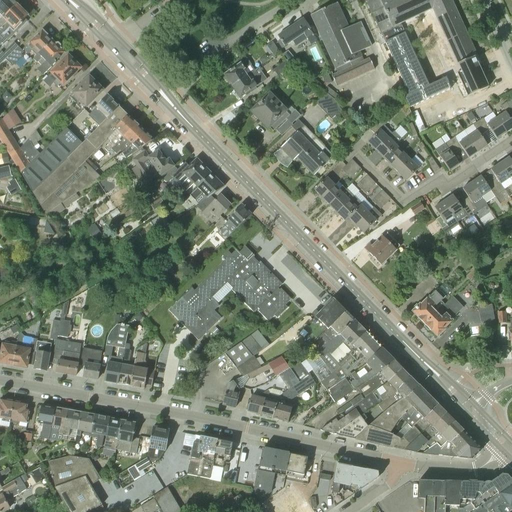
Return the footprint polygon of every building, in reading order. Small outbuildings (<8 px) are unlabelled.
[(0,0),(0,14),(3,18),(17,4),(12,0),(0,0)] [(366,0),(370,10),(410,94),(404,97),(409,108),(451,89),(446,79),(429,86),(426,78),(458,64),(461,72),(458,74),(468,97),(479,92),(488,88),(478,65),(480,64),(451,0),(366,0)] [(348,28),(341,12),(337,3),(311,15),(337,73),(332,75),(337,87),(375,70),(369,58),(364,60),(362,57),(362,56),(360,51),(372,46),(361,22),(348,28)] [(17,4),(3,18),(0,21),(0,40),(4,45),(28,21),(25,19),(28,16),(17,4)] [(318,40),(309,27),(303,19),(278,36),(280,40),(278,42),(282,48),(293,41),(296,46),(307,38),(311,45),(318,40)] [(38,56),(53,41),(47,34),(46,35),(42,31),(24,49),(28,54),(32,50),(38,56)] [(53,41),(38,56),(34,59),(38,63),(43,58),(46,62),(38,70),(43,75),(56,62),(63,55),(60,52),(62,49),(53,41)] [(279,52),(272,41),(267,45),(274,56),(279,52)] [(18,47),(14,43),(4,53),(8,57),(18,47)] [(6,59),(12,66),(23,56),(21,55),(24,52),(18,47),(8,57),(6,59)] [(282,55),(286,61),(292,57),(287,51),(282,55)] [(75,71),(79,66),(75,62),(75,63),(69,56),(52,73),(58,79),(54,83),(59,88),(76,72),(75,71)] [(248,75),(255,71),(247,59),(224,75),(232,87),(248,75)] [(283,72),(291,67),(286,61),(273,70),(278,77),(284,74),(283,72)] [(329,84),(332,83),(327,72),(321,75),(325,83),(323,85),(313,78),(311,81),(326,93),(335,100),(339,95),(330,89),(327,86),(329,84)] [(267,80),(262,73),(252,80),(248,75),(232,87),(240,98),(249,92),(250,94),(257,89),(256,87),(267,80)] [(83,110),(102,90),(95,82),(90,77),(70,97),(83,110)] [(285,108),(281,103),(270,91),(250,110),(268,128),(268,127),(273,132),(274,131),(277,131),(282,136),(293,126),(292,124),(301,116),(295,110),(291,114),(285,108)] [(335,100),(326,93),(316,103),(328,116),(339,106),(335,100)] [(119,107),(114,101),(108,96),(82,123),(88,129),(102,113),(107,119),(108,119),(119,107)] [(496,118),(506,133),(511,128),(511,121),(510,118),(511,116),(511,111),(506,103),(501,106),(505,112),(496,118)] [(339,106),(328,116),(333,121),(343,112),(339,106)] [(40,153),(20,173),(46,214),(76,194),(80,191),(95,181),(100,177),(94,170),(90,166),(85,161),(88,159),(117,129),(116,128),(128,115),(119,107),(108,119),(107,119),(98,128),(83,144),(67,128),(44,150),(40,153)] [(2,120),(9,130),(21,123),(14,112),(2,120)] [(112,150),(137,124),(128,115),(116,128),(117,129),(119,132),(110,141),(111,142),(105,149),(109,153),(112,150)] [(506,133),(496,118),(487,124),(484,119),(483,118),(478,121),(486,134),(491,131),(497,139),(506,133)] [(0,139),(2,143),(11,135),(9,130),(2,120),(0,121),(0,139)] [(375,150),(388,138),(380,130),(386,125),(382,121),(370,130),(375,135),(368,142),(375,150)] [(481,137),(486,134),(478,121),(464,131),(478,152),(487,146),(481,137)] [(137,124),(112,150),(116,154),(129,141),(132,144),(133,145),(145,132),(137,124)] [(334,157),(316,138),(304,126),(297,132),(281,148),(281,149),(274,154),(275,158),(278,161),(282,165),(285,167),(288,168),(293,161),(297,158),(314,176),(327,164),(327,163),(334,157)] [(29,140),(40,153),(44,150),(37,142),(42,139),(38,133),(36,130),(29,140)] [(395,145),(402,139),(394,131),(388,138),(375,150),(383,158),(395,145)] [(478,152),(464,131),(455,137),(450,140),(458,153),(463,149),(469,158),(478,152)] [(122,154),(125,160),(154,140),(145,132),(133,145),(132,144),(122,154)] [(7,150),(15,142),(11,135),(2,143),(7,150)] [(7,150),(20,173),(40,153),(29,140),(20,149),(15,142),(7,150)] [(453,156),(458,153),(450,140),(445,143),(435,150),(440,157),(449,171),(459,165),(453,156)] [(391,166),(403,153),(395,145),(383,158),(391,166)] [(160,176),(161,175),(174,167),(169,160),(166,162),(159,151),(149,157),(145,151),(133,160),(137,166),(131,169),(141,184),(158,173),(160,176)] [(9,163),(7,153),(0,154),(0,164),(0,165),(9,163)] [(398,173),(411,161),(403,153),(391,166),(398,173)] [(426,161),(430,166),(434,173),(440,169),(431,157),(426,161)] [(511,161),(509,157),(500,164),(510,178),(511,176),(511,161)] [(174,167),(161,175),(168,182),(172,177),(177,182),(185,174),(189,178),(189,179),(203,166),(197,160),(192,164),(189,162),(186,165),(185,164),(178,171),(174,167)] [(346,174),(356,164),(352,160),(342,170),(346,174)] [(411,161),(398,173),(406,181),(419,169),(411,161)] [(356,164),(346,174),(350,179),(360,168),(356,164)] [(510,178),(500,164),(491,170),(496,179),(492,182),(505,202),(510,198),(504,190),(500,185),(510,178)] [(0,168),(0,179),(12,177),(9,166),(0,168)] [(211,175),(203,166),(189,179),(189,178),(181,186),(186,191),(194,184),(198,188),(211,175)] [(208,198),(211,196),(224,187),(211,175),(198,188),(190,195),(195,200),(203,193),(208,198)] [(361,190),(371,179),(367,175),(357,185),(361,190)] [(505,202),(492,182),(487,185),(481,176),(472,183),(482,197),(486,203),(495,197),(500,205),(505,202)] [(322,198),(334,185),(327,178),(314,190),(322,198)] [(15,179),(9,183),(10,186),(15,193),(21,189),(15,179)] [(371,179),(361,190),(365,194),(376,184),(371,179)] [(473,215),(478,212),(472,204),(482,197),(472,183),(462,189),(468,198),(463,201),(472,213),(473,215)] [(342,193),(334,185),(322,198),(330,206),(342,193)] [(354,197),(346,189),(342,193),(330,206),(337,213),(354,197)] [(377,205),(387,195),(382,191),(372,201),(377,205)] [(76,194),(46,214),(49,220),(65,210),(64,208),(79,199),(76,194)] [(387,195),(377,205),(381,209),(391,199),(387,195)] [(472,213),(463,201),(459,204),(453,195),(444,202),(458,222),(472,213)] [(207,218),(215,211),(220,216),(230,205),(221,196),(216,200),(211,196),(208,198),(196,207),(207,218)] [(345,221),(349,218),(361,205),(362,204),(355,196),(354,197),(337,213),(345,221)] [(148,205),(146,201),(138,207),(137,206),(133,209),(135,213),(141,210),(140,210),(148,205)] [(449,232),(447,229),(458,222),(444,202),(434,208),(440,217),(435,220),(445,235),(449,232)] [(410,209),(415,215),(424,209),(420,203),(410,209)] [(369,213),(361,205),(349,218),(356,226),(369,213)] [(222,218),(215,225),(220,231),(217,234),(224,242),(251,215),(250,214),(250,212),(248,210),(246,210),(242,206),(225,221),(222,218)] [(369,213),(356,226),(364,233),(382,215),(374,207),(369,213)] [(117,208),(109,213),(113,218),(120,213),(117,208)] [(130,209),(123,213),(127,219),(134,214),(132,210),(131,211),(130,209)] [(103,237),(95,224),(87,230),(95,242),(103,237)] [(169,225),(162,230),(165,234),(172,229),(169,225)] [(372,246),(369,243),(364,248),(380,265),(400,246),(388,234),(384,237),(383,236),(372,246)] [(246,247),(240,252),(237,249),(232,254),(229,251),(222,258),(225,261),(195,290),(192,287),(169,310),(186,327),(187,326),(188,328),(190,330),(189,331),(198,340),(221,318),(214,311),(219,306),(212,298),(229,281),(234,287),(231,290),(242,300),(243,299),(245,301),(243,302),(253,312),(258,308),(259,309),(258,311),(269,322),(275,316),(277,318),(288,308),(285,305),(291,299),(281,289),(280,290),(278,288),(282,284),(272,274),(271,275),(269,273),(271,272),(260,262),(258,264),(252,259),(255,256),(246,247)] [(0,280),(5,284),(12,274),(0,265),(0,280)] [(475,269),(466,277),(470,280),(478,272),(475,269)] [(42,304),(34,289),(26,293),(34,308),(42,304)] [(424,324),(444,304),(441,301),(446,297),(438,289),(429,297),(428,296),(421,304),(419,302),(413,309),(413,312),(412,312),(424,324)] [(444,304),(424,324),(437,337),(445,329),(457,317),(455,315),(463,307),(453,297),(445,305),(444,304)] [(313,344),(319,337),(321,337),(346,312),(333,299),(319,313),(317,311),(310,316),(312,320),(299,333),(304,339),(304,340),(310,347),(313,344)] [(478,307),(480,323),(495,321),(492,304),(478,307)] [(507,323),(506,311),(497,312),(498,323),(507,323)] [(319,337),(313,344),(318,349),(341,335),(355,321),(346,312),(321,337),(319,337)] [(57,340),(58,336),(61,321),(53,320),(50,340),(57,341),(57,340)] [(68,334),(69,326),(70,326),(71,322),(68,321),(68,322),(64,321),(64,320),(61,320),(58,336),(61,337),(61,336),(65,337),(65,338),(68,338),(69,334),(68,334)] [(341,335),(318,349),(322,355),(320,357),(327,366),(367,333),(368,333),(355,321),(341,335)] [(0,341),(20,330),(17,325),(0,334),(0,341)] [(126,344),(129,327),(123,325),(118,326),(112,332),(109,337),(105,355),(110,356),(105,381),(118,384),(126,344)] [(219,331),(215,327),(211,331),(215,335),(219,331)] [(236,369),(253,356),(252,354),(261,348),(262,350),(269,345),(258,330),(225,354),(236,369)] [(19,332),(17,342),(13,365),(20,366),(21,367),(24,368),(26,367),(27,367),(27,364),(33,366),(35,354),(31,353),(31,350),(30,350),(30,346),(23,344),(24,337),(19,332)] [(367,333),(327,366),(333,373),(342,367),(347,362),(349,364),(375,342),(367,333)] [(13,365),(17,342),(12,341),(11,343),(4,342),(4,345),(0,344),(0,358),(1,359),(0,362),(1,363),(2,364),(6,364),(7,364),(13,365)] [(375,342),(349,364),(347,362),(342,367),(333,373),(321,382),(327,390),(345,378),(347,377),(351,374),(349,372),(357,364),(358,365),(363,360),(362,358),(364,356),(369,361),(382,349),(375,342)] [(131,386),(135,363),(129,362),(131,352),(129,350),(130,346),(129,345),(126,344),(118,384),(124,385),(125,386),(129,386),(130,386),(131,386)] [(135,363),(131,386),(144,389),(145,386),(152,388),(155,371),(149,370),(149,369),(145,361),(146,354),(144,354),(145,350),(143,346),(138,350),(135,363)] [(39,347),(34,369),(47,371),(51,348),(46,347),(46,349),(39,347)] [(382,349),(369,361),(367,364),(354,372),(364,384),(378,374),(379,375),(395,361),(382,349)] [(53,361),(59,362),(57,372),(76,376),(80,355),(55,350),(53,361)] [(86,366),(84,378),(97,380),(100,366),(92,364),(94,354),(82,352),(80,365),(86,366)] [(253,356),(236,369),(242,376),(247,374),(257,369),(261,367),(253,356)] [(279,376),(289,369),(281,358),(269,365),(276,378),(279,376)] [(310,375),(300,361),(290,368),(300,382),(310,375)] [(378,374),(364,384),(357,388),(361,394),(335,413),(339,418),(341,416),(389,382),(402,369),(395,361),(379,375),(378,374)] [(315,374),(321,381),(331,374),(325,366),(315,374)] [(290,368),(289,369),(279,376),(289,390),(300,382),(290,368)] [(257,369),(247,374),(249,379),(260,374),(257,369)] [(389,382),(341,416),(344,420),(340,423),(341,425),(336,428),(330,433),(337,434),(365,414),(378,404),(398,390),(411,378),(402,369),(389,382)] [(345,378),(327,390),(336,403),(357,388),(364,384),(354,372),(351,374),(353,377),(347,381),(345,378)] [(242,376),(233,381),(228,384),(222,405),(235,408),(240,390),(249,379),(247,374),(242,376)] [(289,390),(287,391),(291,396),(287,399),(285,399),(280,399),(277,402),(273,418),(289,422),(293,406),(288,405),(289,401),(315,384),(310,376),(300,382),(289,390)] [(378,404),(383,413),(386,411),(404,398),(406,399),(419,386),(411,378),(398,390),(378,404)] [(412,427),(413,428),(423,417),(424,418),(438,405),(419,386),(406,399),(404,398),(386,411),(383,413),(384,413),(371,424),(354,439),(393,448),(403,438),(397,436),(391,433),(400,419),(402,417),(409,424),(412,427)] [(265,398),(271,395),(268,390),(259,396),(259,397),(252,395),(250,404),(248,404),(246,410),(248,410),(248,412),(261,415),(265,399),(265,398)] [(10,423),(14,402),(13,402),(12,400),(9,400),(8,401),(1,399),(0,402),(0,417),(3,418),(2,421),(10,423)] [(273,418),(277,402),(265,399),(261,415),(273,418)] [(14,402),(10,423),(18,424),(19,421),(27,423),(30,410),(27,409),(28,404),(21,403),(20,402),(17,401),(16,402),(14,402)] [(365,414),(368,419),(371,424),(384,413),(383,413),(378,404),(365,414)] [(403,438),(410,445),(431,425),(432,427),(446,414),(438,405),(424,418),(423,417),(413,428),(403,438)] [(49,439),(51,429),(55,408),(42,406),(38,423),(44,424),(41,438),(49,439)] [(57,434),(64,435),(68,411),(55,408),(51,429),(58,430),(57,434)] [(77,438),(82,413),(68,411),(64,435),(69,436),(77,438)] [(95,416),(82,413),(77,438),(76,444),(79,445),(81,434),(83,434),(84,435),(91,437),(95,416)] [(337,434),(348,437),(348,436),(359,427),(359,426),(368,419),(365,414),(337,434)] [(431,425),(410,445),(405,450),(417,453),(426,444),(433,436),(435,436),(438,433),(441,436),(454,422),(446,414),(432,427),(431,425)] [(95,416),(91,437),(97,438),(96,445),(102,447),(108,418),(101,417),(100,416),(97,415),(96,416),(95,416)] [(341,416),(339,418),(320,431),(330,433),(336,428),(341,425),(340,423),(344,420),(341,416)] [(116,451),(122,421),(110,418),(104,449),(116,451)] [(348,436),(348,437),(354,439),(371,424),(368,419),(359,426),(359,427),(348,436)] [(122,421),(116,451),(137,455),(140,439),(133,438),(136,423),(122,421)] [(433,436),(426,444),(430,448),(436,443),(441,448),(447,442),(452,443),(464,431),(454,422),(441,436),(438,433),(435,436),(433,436)] [(170,430),(153,427),(147,458),(134,465),(139,473),(159,461),(166,450),(170,430)] [(31,441),(33,432),(24,430),(23,440),(31,441)] [(436,443),(430,448),(422,454),(430,455),(431,449),(433,448),(447,450),(450,448),(452,451),(453,450),(456,454),(472,440),(464,431),(452,443),(447,442),(441,448),(436,443)] [(210,479),(218,440),(200,436),(197,452),(192,451),(187,474),(210,479)] [(218,440),(210,479),(221,481),(225,462),(229,463),(233,443),(218,440)] [(431,449),(430,455),(473,459),(480,452),(480,448),(472,440),(456,454),(453,450),(452,451),(450,448),(447,450),(433,448),(431,449)] [(253,491),(259,499),(273,490),(271,486),(272,479),(273,473),(278,474),(279,470),(286,472),(290,454),(263,449),(255,490),(253,491)] [(290,454),(286,472),(286,476),(303,479),(307,458),(290,454)] [(55,488),(69,511),(89,511),(102,505),(91,485),(101,479),(89,459),(70,456),(49,462),(55,488)] [(337,464),(337,468),(332,491),(338,493),(340,484),(343,485),(342,490),(345,492),(347,490),(349,486),(353,467),(337,464)] [(10,471),(8,467),(0,471),(0,472),(2,476),(10,471)] [(360,490),(364,469),(353,467),(349,486),(347,490),(354,494),(360,490)] [(364,469),(360,490),(380,477),(379,472),(364,469)] [(29,480),(25,474),(20,477),(24,483),(29,480)] [(472,511),(484,504),(511,484),(511,479),(507,475),(502,474),(491,482),(484,483),(478,483),(475,500),(464,508),(465,511),(472,511)] [(0,511),(2,511),(9,509),(6,504),(5,502),(12,499),(11,498),(26,489),(20,478),(2,488),(5,494),(0,496),(0,511)] [(444,511),(445,481),(419,480),(418,499),(425,499),(424,511),(444,511)] [(458,511),(461,482),(445,481),(444,511),(458,511)] [(478,483),(461,482),(458,511),(465,511),(464,508),(475,500),(478,483)] [(511,484),(484,504),(490,511),(509,511),(511,510),(511,484)] [(154,498),(162,511),(181,511),(167,487),(153,496),(154,498)] [(240,494),(222,506),(226,511),(245,511),(250,509),(240,494)] [(162,511),(154,498),(141,507),(144,511),(162,511)] [(220,511),(222,506),(222,505),(206,501),(203,511),(220,511)]
